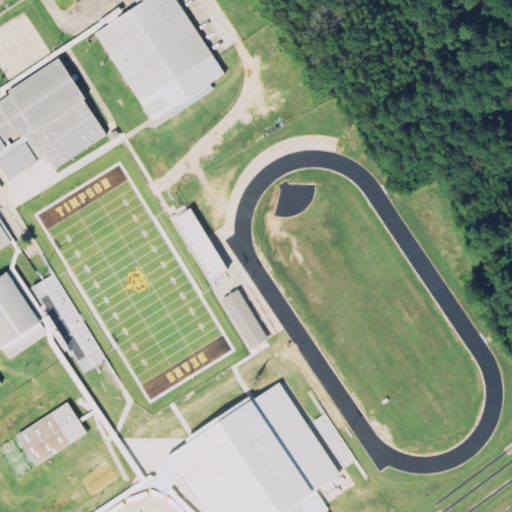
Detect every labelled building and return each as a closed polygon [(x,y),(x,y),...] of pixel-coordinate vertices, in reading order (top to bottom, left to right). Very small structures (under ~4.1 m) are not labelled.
[(103,33),(158,123),(175,113),(178,117),(221,91),(217,84),(231,76),(184,0),(140,0),(145,7),(103,33)] [(131,14),(127,8),(106,21),(110,28),(131,14)] [(114,138),(69,58),(52,68),(50,64),(0,92),(0,97),(7,110),(0,113),(0,157),(1,157),(15,181),(45,163),(43,160),(51,155),(59,169),(114,138)] [(194,208),(176,219),(213,281),(231,270),(194,208)] [(0,392),(4,390),(0,382),(0,256),(19,245),(0,212),(0,392)] [(6,348),(0,338),(0,279),(9,273),(43,324),(6,348)] [(52,276),(34,288),(89,373),(108,361),(52,276)] [(229,300),(257,350),(274,340),(246,290),(229,300)] [(345,478),(291,386),(174,456),(159,487),(175,495),(187,471),(210,511),(211,510),(212,511),(332,511),(333,511),(334,510),(322,491),(345,478)] [(207,459),(186,425),(246,389),(266,422),(207,459)] [(24,435),(43,467),(95,435),(76,403),(24,435)]
